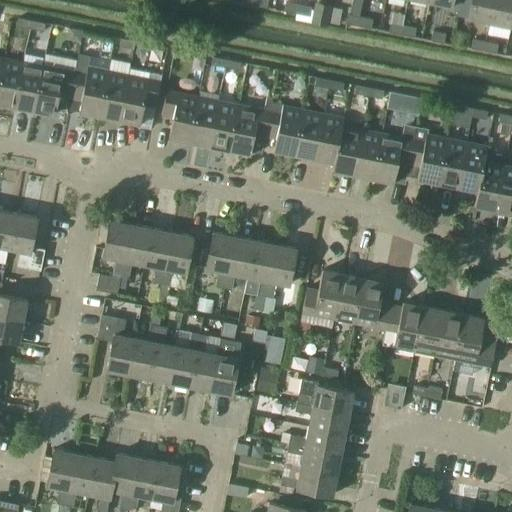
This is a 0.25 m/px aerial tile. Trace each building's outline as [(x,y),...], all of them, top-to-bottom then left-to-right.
[(255,0),(254,6),(267,8),(268,0),(255,0)] [(345,24),(358,26),(360,17),(363,0),(352,0),(350,15),(347,14),(345,24)] [(471,0),(468,18),(490,23),(494,0),(471,0)] [(511,27),(511,20),(511,0),(494,0),(490,23),(511,27)] [(296,15),(298,5),(285,2),(283,12),(296,15)] [(312,8),(298,5),(296,15),(310,17),(312,8)] [(316,5),(312,24),(327,27),(331,8),(316,5)] [(358,26),(371,29),(373,19),(360,17),(358,26)] [(15,27),(29,29),(31,21),(17,18),(15,27)] [(29,29),(43,32),(44,24),(31,21),(29,29)] [(389,33),(402,35),(403,26),(390,24),(389,33)] [(402,35),(414,38),(416,28),(403,26),(402,35)] [(431,41),(444,44),(446,34),(432,32),(431,41)] [(119,47),(133,49),(135,42),(120,39),(119,47)] [(471,48),(483,51),(485,42),(472,39),(471,48)] [(483,51),(496,54),(498,45),(485,42),(483,51)] [(211,65),(224,68),(226,60),(212,57),(211,65)] [(0,104),(13,108),(22,62),(2,58),(0,68),(0,104)] [(224,68),(239,71),(240,63),(226,60),(224,68)] [(13,108),(33,111),(42,66),(22,62),(13,108)] [(57,98),(69,99),(74,72),(63,70),(42,66),(33,111),(54,116),(57,98)] [(78,111),(99,115),(108,71),(87,67),(86,74),(74,72),(69,99),(80,101),(78,111)] [(99,115),(119,119),(128,75),(108,71),(99,115)] [(160,81),(128,75),(119,119),(139,123),(143,104),(155,106),(160,81)] [(313,86),(327,88),(329,80),(315,78),(313,86)] [(327,88),(342,91),(344,83),(329,80),(327,88)] [(354,94),(368,97),(369,88),(355,86),(354,94)] [(368,97),(382,100),(383,91),(369,88),(368,97)] [(168,138),(188,142),(197,96),(166,90),(161,115),(172,117),(168,138)] [(390,91),(386,108),(418,114),(421,97),(390,91)] [(209,146),(229,150),(237,104),(218,101),(219,95),(218,101),(209,146)] [(218,101),(197,96),(188,142),(209,146),(218,101)] [(253,134),(264,136),(271,103),(272,97),(266,96),(264,109),(258,109),(237,104),(229,150),(249,154),(253,134)] [(293,154),(302,109),(271,103),(264,136),(275,138),(273,150),(293,154)] [(458,115),(471,118),(473,109),(459,107),(458,115)] [(293,154),(313,158),(322,113),(302,109),(293,154)] [(471,118),(485,120),(487,112),(473,109),(471,118)] [(342,117),(322,113),(313,158),(333,162),(340,125),(342,117)] [(498,123),(511,125),(511,123),(511,116),(499,114),(498,123)] [(340,125),(333,162),(332,170),(352,174),(361,129),(340,125)] [(352,174),(372,178),(381,133),(361,129),(352,174)] [(402,137),(381,133),(372,178),(393,182),(396,164),(407,166),(414,132),(414,131),(403,129),(402,137)] [(438,183),(447,138),(414,132),(407,166),(419,169),(417,179),(438,183)] [(438,183),(457,187),(466,142),(447,138),(438,183)] [(457,187),(478,191),(484,161),(487,146),(466,142),(457,187)] [(475,206),(495,210),(504,165),(484,161),(478,191),(475,206)] [(495,210),(511,213),(511,166),(504,165),(495,210)] [(0,248),(7,250),(14,214),(0,210),(0,248)] [(16,268),(40,272),(44,251),(30,248),(36,218),(14,214),(7,250),(20,252),(16,268)] [(95,290),(117,295),(121,276),(131,224),(110,220),(103,256),(115,259),(112,274),(111,277),(99,274),(95,290)] [(121,276),(129,277),(132,262),(144,265),(151,228),(131,224),(121,276)] [(151,228),(144,265),(156,267),(153,283),(161,284),(172,232),(151,228)] [(193,236),(172,232),(161,284),(169,286),(172,270),(185,273),(193,236)] [(223,288),(234,236),(212,232),(205,269),(217,271),(215,287),(223,288)] [(246,277),(254,241),(234,236),(223,288),(232,290),(235,275),(246,277)] [(255,295),(264,297),(274,245),(254,241),(246,277),(258,279),(255,295)] [(261,313),(272,315),(275,299),(272,299),(275,283),(288,285),(295,249),(274,245),(264,297),(261,313)] [(313,315),(334,319),(343,274),(322,270),(318,289),(306,287),(301,313),(313,315)] [(334,319),(354,323),(362,278),(343,274),(334,319)] [(374,327),(385,329),(391,304),(380,302),(384,282),(362,278),(354,323),(374,327)] [(0,316),(23,321),(27,300),(0,294),(0,316)] [(394,347),(414,351),(423,306),(402,302),(402,307),(391,304),(385,329),(382,345),(394,347)] [(414,351),(434,355),(443,310),(423,306),(414,351)] [(434,355),(454,359),(463,314),(443,310),(434,355)] [(454,359),(490,366),(496,337),(481,334),(484,319),(463,314),(454,359)] [(106,369),(127,374),(135,337),(123,335),(126,320),(101,315),(96,339),(112,342),(106,369)] [(0,337),(18,342),(23,321),(0,316),(0,337)] [(127,374),(148,378),(158,326),(150,324),(147,340),(135,337),(127,374)] [(148,378),(168,382),(175,346),(164,343),(167,327),(158,326),(148,378)] [(168,382),(188,386),(199,333),(191,332),(188,348),(175,346),(168,382)] [(188,386),(209,390),(216,354),(205,352),(208,335),(199,333),(188,386)] [(265,360),(282,362),(285,336),(268,334),(265,360)] [(209,390),(230,394),(237,358),(240,343),(231,341),(228,356),(216,354),(209,390)] [(256,392),(273,394),(277,370),(260,367),(256,392)] [(322,376),(336,379),(338,370),(324,367),(322,376)] [(296,402),(349,413),(353,392),(318,385),(318,382),(301,379),(296,402)] [(400,405),(402,387),(384,385),(383,404),(400,405)] [(412,394),(426,397),(428,389),(413,386),(412,394)] [(426,397),(440,400),(442,388),(429,386),(428,389),(426,397)] [(308,426),(345,433),(349,413),(296,402),(295,411),(310,414),(308,426)] [(289,443),(341,454),(345,433),(308,426),(305,439),(290,436),(289,443)] [(300,467),(337,474),(341,454),(289,443),(287,453),(302,455),(300,467)] [(64,506),(75,453),(53,448),(46,484),(59,487),(56,504),(64,506)] [(127,510),(137,457),(116,452),(114,461),(115,461),(110,489),(122,492),(119,508),(127,510)] [(88,493),(95,457),(75,453),(64,506),(73,507),(76,490),(88,493)] [(115,461),(114,461),(95,457),(88,493),(100,495),(97,511),(106,511),(109,497),(110,489),(115,461)] [(139,495),(150,497),(158,461),(137,457),(127,510),(135,511),(139,495)] [(160,511),(177,511),(182,488),(182,487),(183,484),(175,483),(179,465),(158,461),(150,497),(163,500),(160,511)] [(281,484),(332,495),(337,474),(300,467),(297,479),(282,476),(281,484)] [(304,511),(305,509),(269,502),(266,511),(304,511)] [(429,511),(431,507),(410,503),(407,511),(429,511)]
